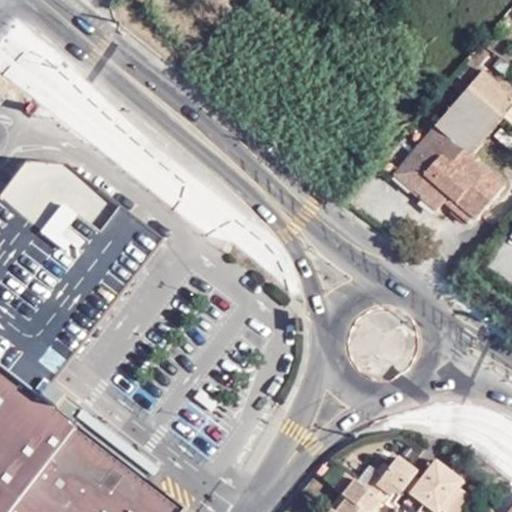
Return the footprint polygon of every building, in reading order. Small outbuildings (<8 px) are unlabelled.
[(511,94),(485,71),(471,88),(505,116),(511,108),(511,94)] [(505,116),(471,88),(396,174),(437,212),(445,203),(469,223),(474,218),(477,220),(505,187),(470,157),(504,118),(505,116)] [(0,356),(53,387),(64,373),(153,258),(166,242),(70,168),(29,164),(0,200),(0,356)] [(183,511),(185,509),(149,481),(156,472),(84,417),(87,413),(53,387),(0,356),(0,511),(183,511)] [(403,496),(404,494),(415,480),(418,477),(411,471),(399,461),(390,473),(384,480),(379,476),(377,475),(365,491),(383,505),(387,508),(398,492),(403,496)] [(431,472),(459,494),(464,487),(450,476),(436,465),(431,472)] [(384,480),(390,473),(384,468),(379,476),(384,480)] [(371,470),(359,485),(365,491),(377,475),(371,470)] [(428,511),(444,511),(459,494),(431,472),(430,474),(422,484),(411,499),(425,509),(428,511)] [(404,494),(411,499),(422,484),(415,480),(404,494)] [(359,485),(357,484),(345,499),(348,502),(361,511),(378,511),(379,511),(383,505),(365,491),(359,485)] [(444,511),(469,511),(475,505),(459,494),(444,511)] [(345,499),(342,497),(331,511),(339,511),(348,502),(345,499)] [(411,499),(405,507),(412,511),(422,511),(425,509),(411,499)] [(361,511),(348,502),(339,511),(361,511)]
